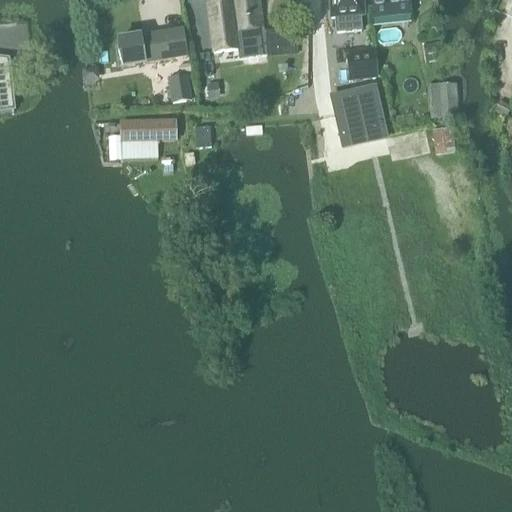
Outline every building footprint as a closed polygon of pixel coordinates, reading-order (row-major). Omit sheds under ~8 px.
[(234,0),(235,2),(208,6),(215,56),(237,53),(238,62),(267,58),(267,59),(295,55),(291,30),(263,34),(258,0),(234,0)] [(362,0),(328,0),(331,20),(335,19),(336,36),(362,33),(360,17),(364,17),(362,0)] [(408,0),(369,0),(371,12),(372,22),(411,17),(410,7),(408,0)] [(182,33),(119,42),(123,70),(144,66),(186,60),(182,33)] [(425,67),(440,65),(437,45),(422,48),(425,67)] [(374,53),(345,56),(348,82),(377,78),(374,53)] [(0,112),(6,111),(12,111),(12,116),(14,116),(14,115),(12,99),(11,99),(7,65),(0,65),(0,112)] [(187,79),(168,82),(172,106),(191,103),(187,79)] [(209,102),(220,101),(218,86),(207,87),(209,102)] [(374,90),(331,100),(343,149),(386,139),(374,90)] [(505,121),(511,110),(511,109),(502,103),(495,114),(505,121)] [(176,122),(119,123),(119,147),(176,146),(176,122)] [(210,130),(194,131),(196,151),(211,150),(210,130)] [(180,218),(183,235),(199,232),(196,215),(180,218)] [(204,273),(211,272),(209,261),(201,262),(204,273)] [(194,280),(202,278),(200,268),(192,270),(194,280)]
